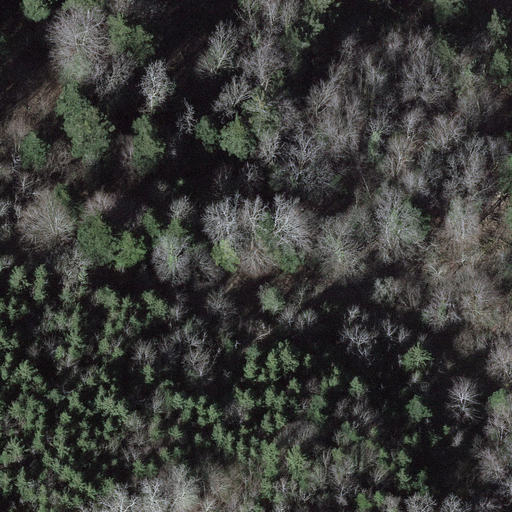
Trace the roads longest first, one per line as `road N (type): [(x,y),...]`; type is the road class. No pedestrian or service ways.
road 1 (track): [(0,263),(192,302),(349,302)]
road 2 (track): [(349,302),(422,337),(511,400)]
road 3 (track): [(349,302),(511,264)]
